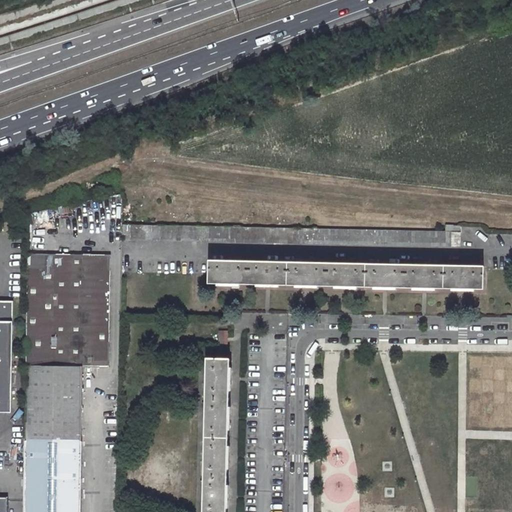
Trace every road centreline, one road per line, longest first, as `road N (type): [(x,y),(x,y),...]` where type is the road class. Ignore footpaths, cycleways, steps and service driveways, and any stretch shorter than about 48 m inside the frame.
road 1 (track): [(0,196),(121,155),(511,204)]
road 2 (motorway): [(0,129),(365,0)]
road 3 (residential): [(511,334),(303,339),(297,511)]
road 4 (motorway): [(232,0),(37,69)]
